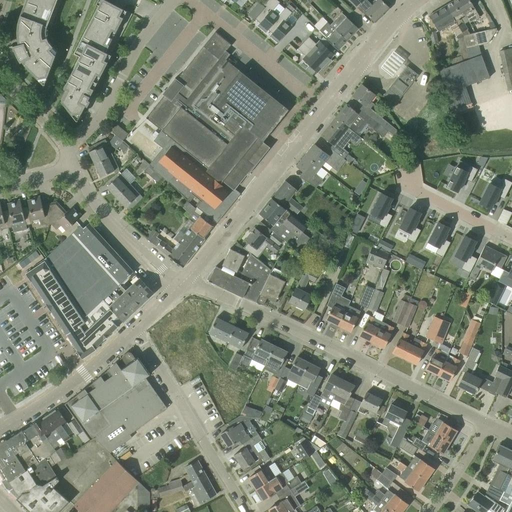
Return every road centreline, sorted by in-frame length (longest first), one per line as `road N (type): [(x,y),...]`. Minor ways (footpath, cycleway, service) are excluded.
road 1 (residential): [(183,282),(416,0)]
road 2 (residential): [(486,424),(183,282)]
road 3 (residential): [(135,327),(248,511)]
road 4 (residential): [(69,149),(100,119),(146,32),(173,0)]
road 5 (residential): [(135,327),(72,381),(0,426)]
road 6 (residential): [(183,282),(157,272),(108,221),(75,169)]
road 7 (residential): [(303,92),(190,0)]
road 8 (residential): [(511,240),(402,185)]
